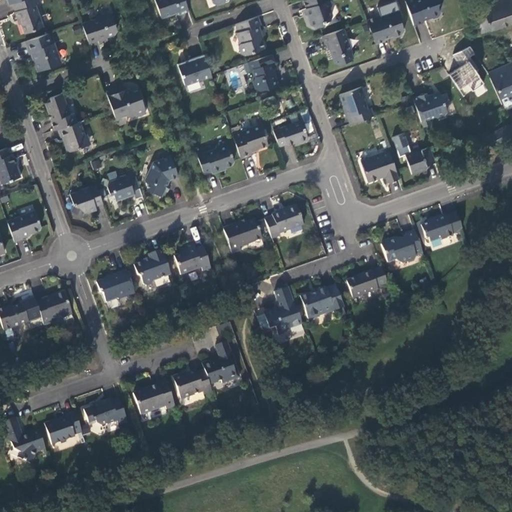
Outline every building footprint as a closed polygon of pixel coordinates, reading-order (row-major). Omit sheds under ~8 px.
[(41,4),(39,0),(23,0),(13,4),(16,12),(14,12),(17,20),(19,20),(24,34),(44,27),(36,5),(41,4)] [(178,15),(189,11),(184,0),(154,0),(161,18),(177,12),(178,15)] [(325,0),(305,0),(303,1),(307,10),(309,10),(310,13),(308,14),(312,26),(318,27),(324,25),(324,22),(331,20),(332,16),(330,10),(332,5),(330,0),(326,2),(325,0)] [(407,0),(405,1),(414,25),(424,21),(423,18),(428,16),(433,18),(437,16),(438,12),(436,6),(438,3),(437,0),(407,0)] [(511,4),(510,0),(493,0),(483,4),(491,30),(511,22),(511,4)] [(491,30),(483,4),(481,5),(485,18),(476,21),(480,33),(491,30)] [(367,20),(376,44),(385,41),(384,39),(391,36),(395,37),(403,34),(404,31),(401,21),(403,18),(400,9),(367,20)] [(82,25),(89,45),(97,42),(99,45),(108,41),(107,38),(115,35),(117,31),(111,14),(82,25)] [(262,24),(259,16),(236,25),(239,32),(237,33),(241,44),(239,47),(241,54),(245,56),(265,49),(260,35),(261,31),(259,25),(262,24)] [(353,52),(344,28),(323,36),(326,44),(328,43),(334,59),(352,52),(353,52)] [(49,34),(26,42),(30,54),(33,53),(35,60),(34,61),(38,71),(50,67),(52,63),(61,60),(57,48),(54,49),(49,34)] [(448,74),(462,97),(473,90),(477,97),(488,90),(468,59),(476,54),(470,45),(452,56),(459,67),(448,74)] [(352,52),(334,59),(336,64),(338,65),(353,60),(354,57),(352,52)] [(185,87),(212,77),(211,75),(203,53),(188,58),(189,61),(177,65),(185,87)] [(272,62),(269,55),(249,62),(252,69),(253,70),(255,76),(253,81),(255,88),(259,90),(266,88),(268,89),(280,85),(277,77),(274,77),(272,71),(276,70),(273,62),(272,62)] [(511,63),(489,74),(502,104),(511,100),(511,96),(511,94),(511,93),(511,63)] [(124,87),(106,93),(112,111),(115,118),(124,115),(130,118),(135,116),(136,118),(147,115),(139,92),(136,93),(129,89),(126,90),(124,87)] [(348,117),(351,124),(374,116),(372,108),(367,110),(364,101),(365,97),(361,87),(340,95),(345,108),(343,109),(346,118),(348,117)] [(427,94),(413,98),(414,102),(423,127),(431,124),(430,118),(435,116),(439,118),(444,116),(445,113),(447,112),(445,105),(450,103),(446,93),(441,95),(435,97),(434,94),(428,96),(427,94)] [(46,104),(55,130),(60,129),(77,123),(74,113),(70,114),(63,94),(50,98),(51,102),(46,104)] [(273,130),(279,147),(287,144),(288,145),(299,141),(300,143),(309,140),(302,119),(273,130)] [(89,146),(80,122),(77,123),(60,129),(63,137),(65,137),(67,142),(66,144),(68,151),(71,152),(89,146)] [(232,134),(241,160),(252,156),(250,151),(268,145),(261,124),(232,134)] [(489,135),(498,148),(511,139),(511,131),(509,133),(506,126),(489,135)] [(426,165),(436,162),(432,153),(430,147),(421,149),(420,148),(410,152),(404,133),(392,137),(400,157),(405,156),(412,175),(420,172),(420,170),(427,168),(426,165)] [(202,171),(204,175),(212,173),(213,175),(222,172),(221,169),(233,165),(234,161),(227,142),(217,146),(214,149),(205,153),(203,149),(196,151),(202,171)] [(10,156),(7,148),(0,150),(0,181),(1,185),(21,178),(17,168),(16,168),(12,155),(10,156)] [(387,184),(399,179),(389,151),(362,161),(361,162),(369,182),(378,179),(378,177),(384,175),(387,184)] [(179,177),(171,156),(154,163),(146,180),(153,184),(150,191),(162,197),(165,191),(167,193),(171,186),(168,184),(170,180),(179,177)] [(139,185),(134,170),(118,175),(119,179),(108,183),(107,186),(110,195),(114,194),(117,201),(135,194),(134,192),(132,188),(139,185)] [(97,207),(104,204),(97,186),(71,195),(74,206),(73,211),(83,216),(85,212),(87,211),(88,213),(97,209),(97,207)] [(272,216),(265,219),(271,240),(280,237),(279,234),(303,225),(296,206),(272,215),(272,216)] [(8,221),(15,242),(23,240),(22,238),(29,235),(29,234),(39,230),(41,227),(36,211),(8,221)] [(461,228),(455,212),(445,216),(445,214),(426,221),(426,222),(420,225),(424,237),(427,238),(429,242),(439,238),(440,240),(452,236),(451,234),(456,232),(461,228)] [(255,220),(224,231),(232,255),(242,252),(240,247),(262,240),(255,220)] [(422,253),(414,230),(404,233),(405,236),(395,240),(389,242),(388,239),(381,241),(380,245),(387,262),(394,259),(395,261),(401,263),(406,261),(407,263),(413,261),(415,255),(422,253)] [(210,270),(203,247),(195,250),(193,243),(179,248),(181,255),(174,257),(180,276),(200,269),(202,273),(210,270)] [(170,276),(162,251),(147,256),(149,260),(133,266),(137,276),(139,277),(142,282),(143,286),(146,287),(152,285),(154,281),(170,276)] [(376,288),(387,285),(381,267),(360,274),(361,276),(346,281),(352,299),(377,290),(376,288)] [(134,294),(126,271),(118,274),(119,275),(95,283),(99,294),(103,295),(106,302),(114,299),(118,300),(134,294)] [(334,312),(344,309),(335,285),(325,289),(324,287),(316,290),(317,292),(311,294),(307,293),(299,296),(309,326),(311,325),(310,321),(318,318),(319,316),(332,312),(334,312)] [(289,329),(301,324),(288,287),(273,292),(279,309),(264,314),(270,330),(275,328),(278,337),(288,333),(289,329)] [(42,300),(35,302),(43,325),(51,323),(50,318),(58,316),(62,317),(71,314),(64,292),(51,297),(50,295),(42,298),(42,299),(42,300)] [(5,307),(0,308),(0,321),(3,331),(29,322),(25,312),(23,313),(20,304),(5,309),(5,307)] [(211,361),(202,364),(204,370),(209,385),(221,381),(223,384),(240,378),(227,342),(216,346),(217,350),(221,361),(218,362),(217,366),(213,366),(211,361)] [(203,395),(212,392),(209,385),(204,370),(197,373),(196,370),(187,374),(182,375),(182,374),(172,377),(180,400),(202,392),(203,395)] [(175,407),(165,380),(157,383),(157,386),(144,391),(141,389),(138,390),(134,392),(133,395),(140,416),(165,407),(167,411),(175,407)] [(127,423),(119,398),(111,401),(111,400),(100,403),(92,406),(93,408),(84,411),(89,423),(95,421),(96,424),(101,427),(107,425),(107,426),(117,422),(119,426),(127,423)] [(81,431),(74,412),(66,415),(67,419),(55,423),(54,421),(51,422),(45,424),(52,445),(75,437),(74,434),(81,431)] [(45,447),(38,430),(22,436),(17,420),(16,418),(1,423),(7,440),(11,442),(13,449),(20,452),(18,458),(29,463),(35,451),(42,448),(45,447)]
